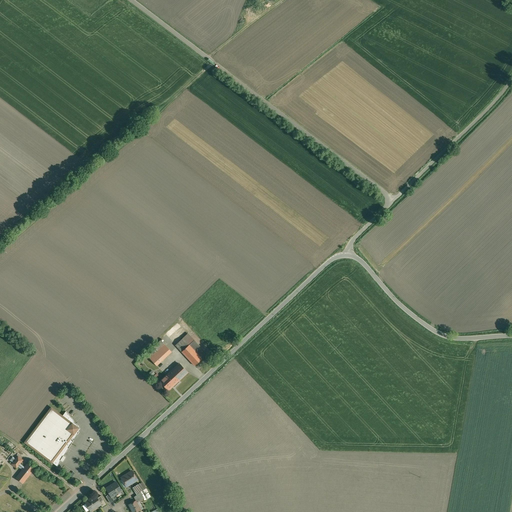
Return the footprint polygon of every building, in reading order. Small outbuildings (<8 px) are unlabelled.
[(183,338),(176,345),(182,352),(195,365),(202,359),(207,354),(194,340),(188,334),(183,338)] [(161,340),(146,354),(157,365),(165,357),(158,349),(164,343),(161,340)] [(171,352),(164,343),(158,349),(165,357),(171,352)] [(220,348),(214,354),(217,357),(223,352),(220,348)] [(168,374),(160,381),(168,390),(176,383),(187,372),(179,364),(168,374)] [(153,368),(149,372),(146,375),(151,380),(158,374),(156,372),(153,368)] [(52,408),(26,442),(57,466),(74,440),(71,438),(78,428),(73,424),(75,422),(66,411),(62,416),(52,408)] [(23,460),(18,456),(16,459),(13,456),(10,460),(23,470),(25,467),(20,464),(23,460)] [(23,470),(18,476),(25,481),(34,469),(27,464),(25,467),(23,470)] [(132,471),(122,477),(128,486),(138,480),(132,471)] [(116,482),(106,488),(110,494),(112,497),(122,491),(116,482)] [(143,482),(133,488),(137,495),(141,492),(146,488),(143,482)] [(143,497),(141,492),(137,495),(135,496),(137,501),(143,497)] [(110,494),(106,496),(110,503),(114,501),(112,497),(110,494)] [(96,496),(86,502),(86,503),(90,509),(91,511),(101,504),(100,504),(101,503),(97,498),(96,496)] [(102,496),(97,498),(101,503),(100,504),(101,504),(103,507),(107,505),(102,496)] [(136,501),(129,505),(132,511),(136,511),(141,510),(136,501)]
